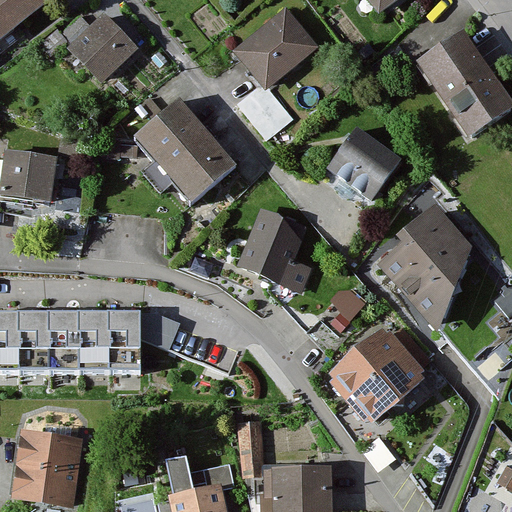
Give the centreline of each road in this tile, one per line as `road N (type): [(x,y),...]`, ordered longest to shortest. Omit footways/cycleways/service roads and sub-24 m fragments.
road 1 (residential): [(388,511),(330,421),(268,352),(204,298),(145,273),(48,269)]
road 2 (residential): [(129,0),(311,210)]
road 3 (residential): [(440,511),(475,412),(469,391),(435,353)]
